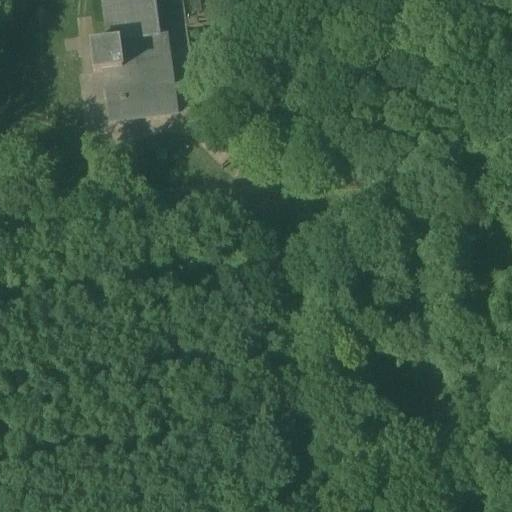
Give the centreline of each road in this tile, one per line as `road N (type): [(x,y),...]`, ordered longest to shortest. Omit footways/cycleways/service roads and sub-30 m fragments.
road 1 (track): [(308,511),(269,182)]
road 2 (track): [(269,182),(241,209),(10,230),(0,222)]
road 3 (track): [(269,182),(511,172)]
